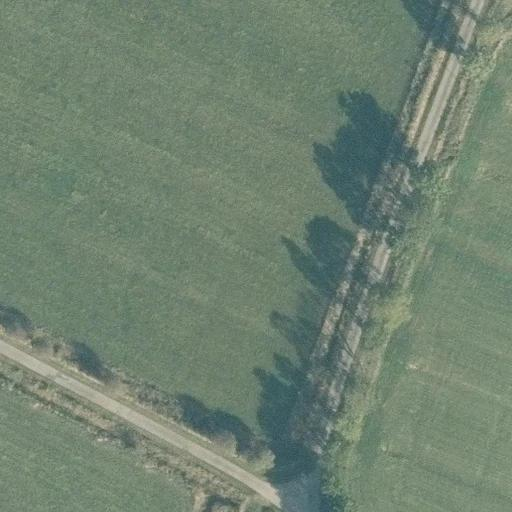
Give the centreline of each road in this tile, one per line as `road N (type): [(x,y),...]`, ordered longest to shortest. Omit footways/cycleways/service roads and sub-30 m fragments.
road 1 (track): [(292,504),(477,0)]
road 2 (track): [(292,504),(226,461),(0,348)]
